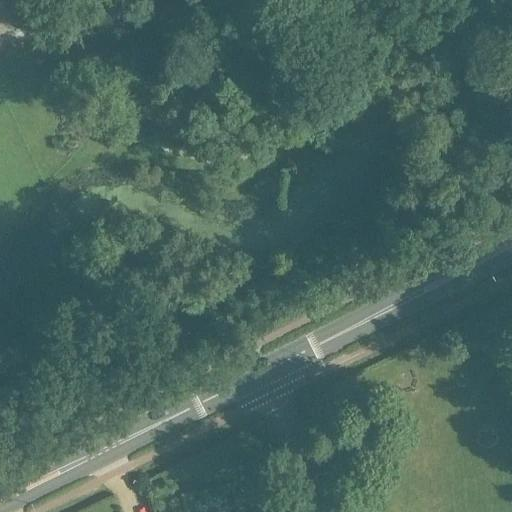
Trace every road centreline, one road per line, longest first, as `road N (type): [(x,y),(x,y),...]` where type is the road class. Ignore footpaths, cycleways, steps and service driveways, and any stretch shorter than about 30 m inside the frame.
road 1 (secondary): [(0,500),(260,372)]
road 2 (secondary): [(260,372),(511,244)]
road 3 (residential): [(303,511),(289,441),(260,372)]
